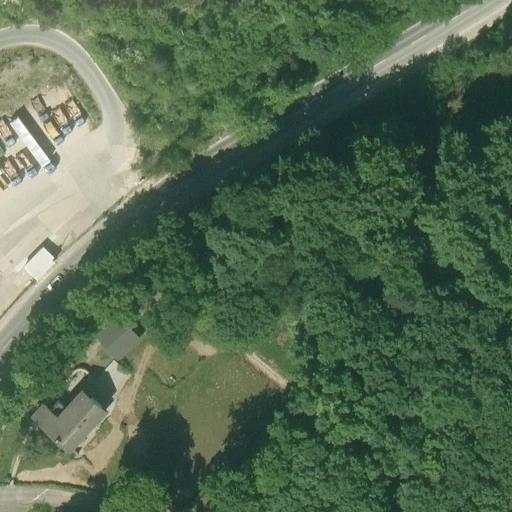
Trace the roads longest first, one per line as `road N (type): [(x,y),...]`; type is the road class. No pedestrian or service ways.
road 1 (secondary): [(493,0),(164,196),(47,295),(0,359)]
road 2 (residential): [(135,511),(0,491)]
